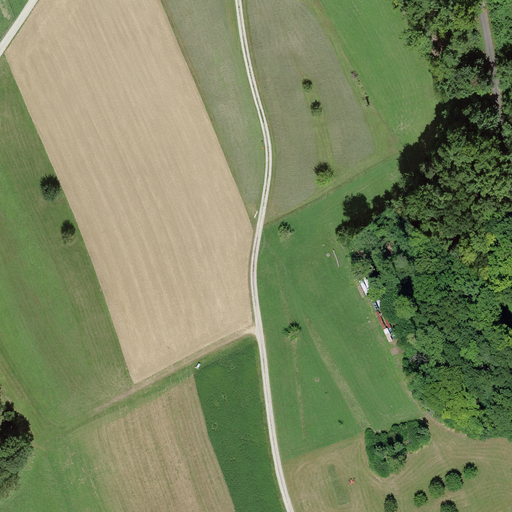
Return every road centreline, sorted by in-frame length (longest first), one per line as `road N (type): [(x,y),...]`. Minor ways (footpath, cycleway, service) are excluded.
road 1 (track): [(235,0),(265,145),(254,298),(288,511)]
road 2 (track): [(511,237),(478,0)]
road 3 (track): [(132,391),(257,329)]
